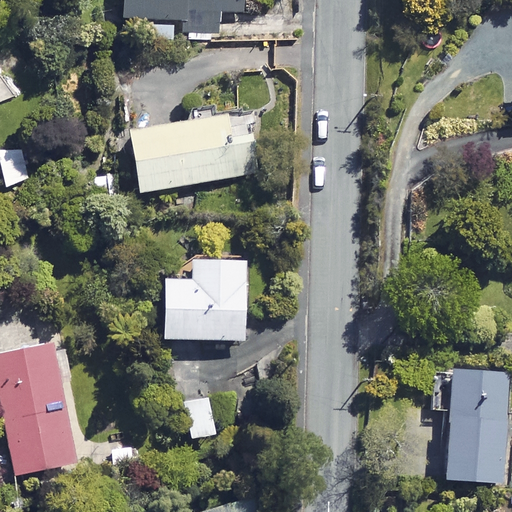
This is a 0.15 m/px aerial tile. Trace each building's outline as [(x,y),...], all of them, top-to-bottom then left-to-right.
[(128,0),(129,27),(187,25),(186,15),(247,13),(246,0),(128,0)] [(263,176),(252,117),(134,138),(144,197),(263,176)] [(30,180),(20,147),(0,153),(0,167),(6,187),(30,180)] [(115,204),(113,176),(84,178),(85,206),(115,204)] [(247,266),(197,267),(198,287),(169,287),(170,346),(249,344),(247,266)] [(77,468),(56,351),(0,360),(0,393),(16,479),(77,468)] [(504,372),(444,367),(435,477),(495,482),(504,372)] [(214,438),(210,401),(185,404),(190,441),(214,438)] [(242,511),(238,499),(199,511),(242,511)]
